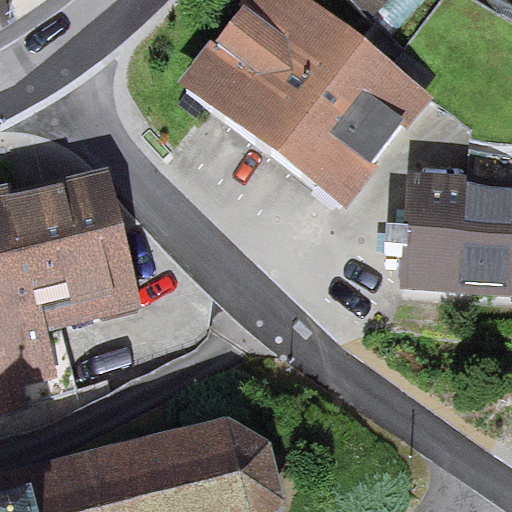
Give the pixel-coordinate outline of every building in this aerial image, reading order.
[(351,213),(437,98),(304,0),(236,0),(175,83),(351,213)] [(388,0),(347,0),(372,20),(388,0)] [(109,167),(64,178),(65,183),(8,198),(5,184),(0,185),(0,418),(34,410),(28,387),(58,379),(46,331),(144,307),(109,167)] [(511,179),(411,172),(403,287),(511,294),(511,179)] [(0,511),(278,511),(285,502),(271,444),(229,418),(0,475),(0,511)]
